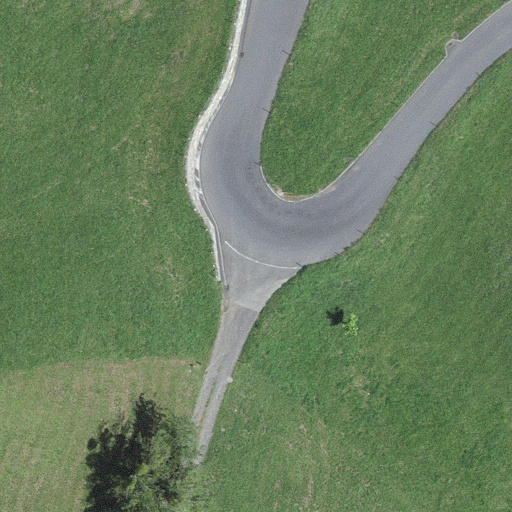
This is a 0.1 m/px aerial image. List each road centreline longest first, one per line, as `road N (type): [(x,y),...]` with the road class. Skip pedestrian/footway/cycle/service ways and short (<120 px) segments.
road 1 (unclassified): [(277,0),(233,160),(248,207),(269,224),(295,229),(342,212),(447,87),(511,29)]
road 2 (track): [(182,511),(269,224)]
